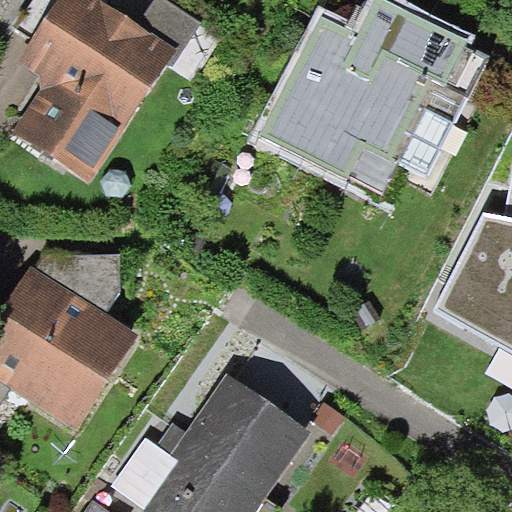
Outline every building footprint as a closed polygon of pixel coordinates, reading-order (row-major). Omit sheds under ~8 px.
[(49,87),(15,144),(107,198),(206,32),(160,4),(143,33),(87,0),(64,0),(22,71),(49,87)] [(316,18),(255,135),(334,176),(352,141),(412,171),(477,47),(386,0),(357,0),(341,31),(316,18)] [(374,154),(360,180),(392,196),(406,170),(374,154)] [(435,312),(511,356),(511,190),(506,218),(485,214),(435,312)] [(0,341),(0,383),(83,440),(145,349),(108,326),(121,307),(110,270),(43,270),(0,341)] [(134,511),(240,511),(298,426),(216,371),(181,423),(165,413),(148,438),(135,429),(96,487),(134,511)]
